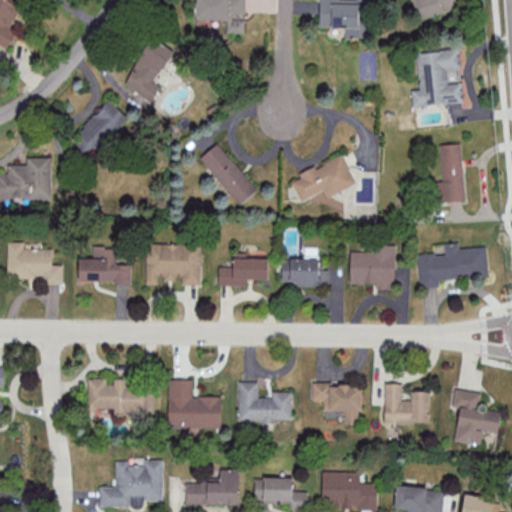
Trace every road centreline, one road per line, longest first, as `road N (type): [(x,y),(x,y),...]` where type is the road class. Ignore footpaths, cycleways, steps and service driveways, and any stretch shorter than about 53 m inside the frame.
road 1 (residential): [(401,335),(0,329)]
road 2 (residential): [(62,511),(48,329)]
road 3 (residential): [(116,0),(41,92),(0,116)]
